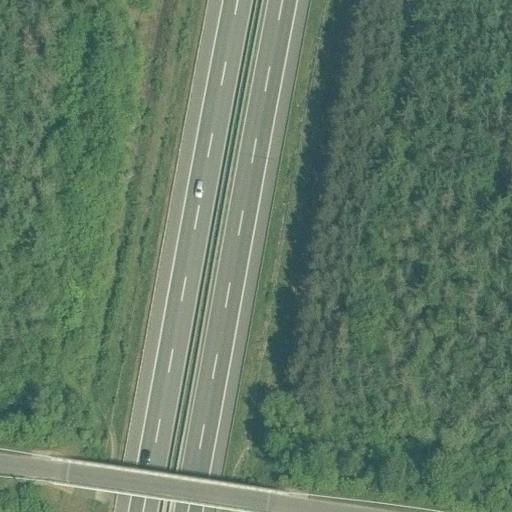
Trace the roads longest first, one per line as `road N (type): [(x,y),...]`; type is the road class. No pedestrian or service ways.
road 1 (motorway): [(189,511),(284,0)]
road 2 (motorway): [(239,0),(144,511)]
road 3 (unclassified): [(274,511),(0,473)]
